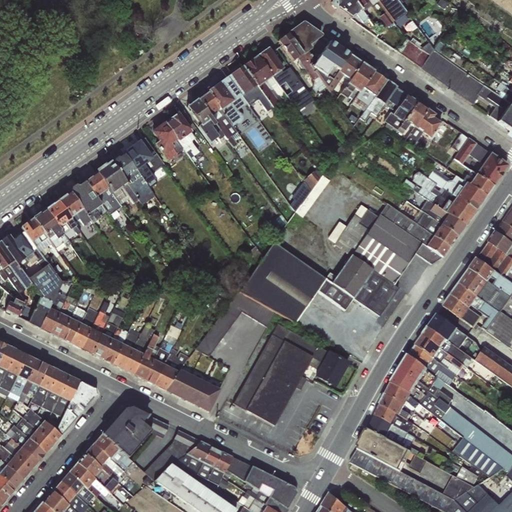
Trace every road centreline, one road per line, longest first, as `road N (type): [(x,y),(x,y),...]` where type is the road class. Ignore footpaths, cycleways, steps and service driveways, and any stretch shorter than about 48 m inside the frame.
road 1 (residential): [(283,0),(0,205)]
road 2 (secondary): [(323,467),(389,343),(511,182)]
road 3 (residential): [(310,0),(511,149)]
road 4 (residential): [(314,487),(119,385)]
road 5 (residential): [(12,511),(119,385)]
road 6 (residential): [(119,385),(0,326)]
